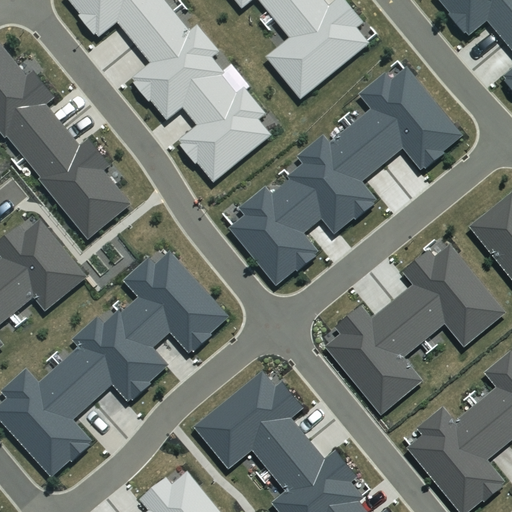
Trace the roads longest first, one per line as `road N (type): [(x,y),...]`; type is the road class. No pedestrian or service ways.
road 1 (residential): [(23,0),(130,126),(277,324)]
road 2 (residential): [(47,509),(81,501),(144,446),(187,394),(277,324)]
road 3 (residential): [(277,324),(511,138)]
road 4 (residential): [(277,324),(430,511)]
road 5 (residential): [(393,0),(511,138)]
